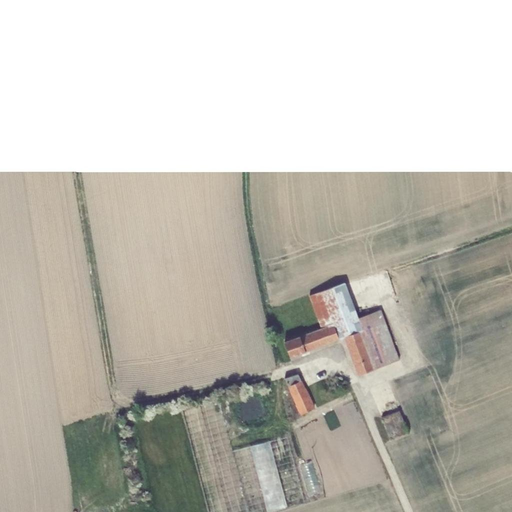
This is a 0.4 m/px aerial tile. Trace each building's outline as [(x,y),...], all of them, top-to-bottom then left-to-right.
[(343,337),(357,376),(399,359),(381,309),(358,318),(345,283),(309,295),(321,328),(285,341),(291,357),(339,339),(339,338),(343,337)] [(298,374),(285,378),(288,386),(300,415),(315,407),(302,380),(301,380),(298,374)] [(272,511),(304,503),(287,436),(231,451),(218,399),(181,408),(208,511),(272,511)] [(400,410),(381,418),(390,440),(409,432),(400,410)] [(313,493),(324,489),(314,459),(303,463),(313,493)]
